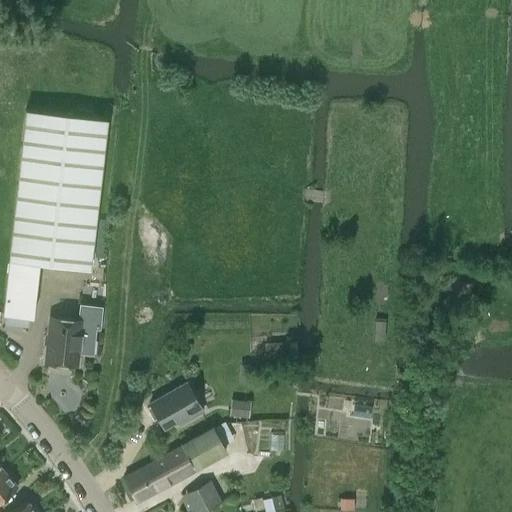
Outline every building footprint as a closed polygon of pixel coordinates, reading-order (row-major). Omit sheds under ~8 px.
[(27,108),(9,258),(39,262),(90,268),(108,118),(27,108)] [(9,258),(3,311),(32,315),(39,262),(9,258)] [(50,317),(46,360),(78,363),(79,352),(93,354),(95,327),(100,328),(102,306),(79,304),(78,320),(50,317)] [(455,317),(455,334),(455,337),(455,338),(474,338),(475,317),(455,317)] [(265,343),(265,358),(288,357),(288,342),(265,343)] [(149,404),(164,429),(186,416),(189,421),(203,413),(186,383),(149,404)] [(247,417),(249,401),(233,399),(231,416),(247,417)] [(214,427),(125,476),(137,500),(227,450),(214,427)] [(0,500),(17,486),(4,471),(0,474),(0,500)] [(199,511),(223,501),(212,479),(184,493),(193,511),(199,511)] [(273,511),(283,509),(280,496),(263,500),(265,511),(273,511)] [(340,498),(340,507),(352,507),(352,498),(340,498)] [(34,511),(28,501),(10,511),(34,511)]
